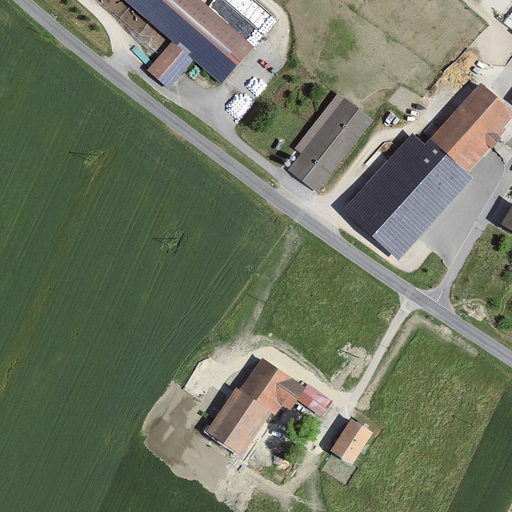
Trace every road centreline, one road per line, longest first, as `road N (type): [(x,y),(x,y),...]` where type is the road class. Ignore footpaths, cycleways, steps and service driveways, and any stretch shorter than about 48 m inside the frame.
road 1 (tertiary): [(22,0),(416,293)]
road 2 (residential): [(416,293),(317,446),(283,428)]
road 3 (track): [(435,305),(511,174)]
